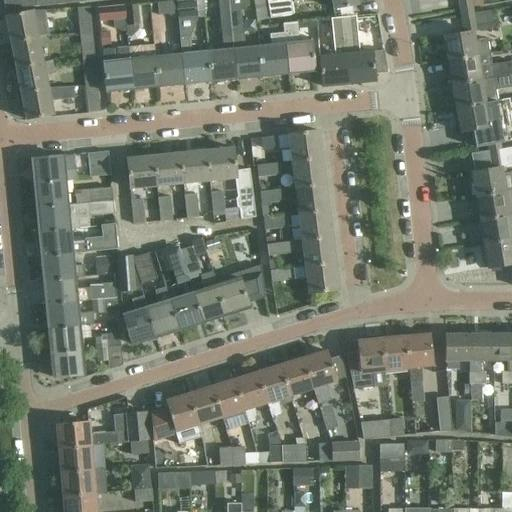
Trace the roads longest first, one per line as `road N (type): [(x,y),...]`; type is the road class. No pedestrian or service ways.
road 1 (residential): [(354,309),(27,416)]
road 2 (residential): [(2,141),(330,112)]
road 3 (residential): [(354,309),(330,112)]
road 4 (residential): [(2,141),(20,336)]
road 5 (residential): [(430,296),(413,102)]
